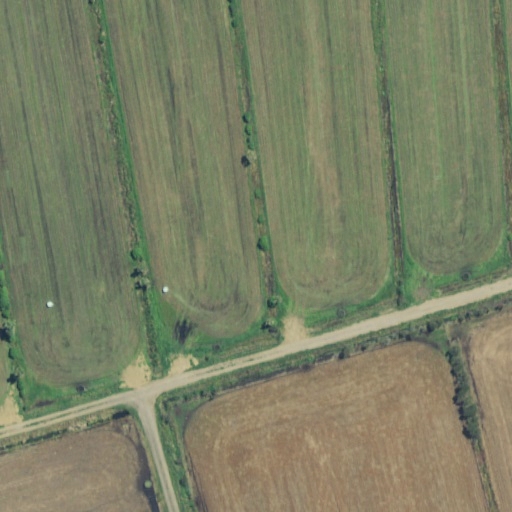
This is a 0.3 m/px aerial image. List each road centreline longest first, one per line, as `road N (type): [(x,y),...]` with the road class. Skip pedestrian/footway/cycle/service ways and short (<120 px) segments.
road 1 (track): [(511,281),(0,430)]
road 2 (track): [(153,511),(124,394)]
